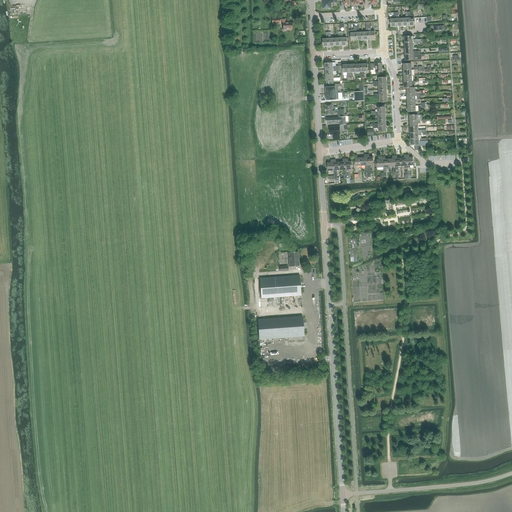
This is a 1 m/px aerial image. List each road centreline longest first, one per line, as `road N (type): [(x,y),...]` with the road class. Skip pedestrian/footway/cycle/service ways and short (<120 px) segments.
road 1 (track): [(34,0),(19,116),(46,511)]
road 2 (tertiary): [(342,495),(329,305)]
road 3 (unclassified): [(342,495),(511,474)]
